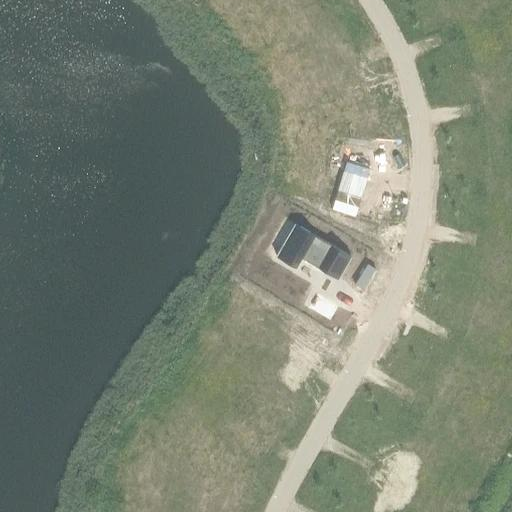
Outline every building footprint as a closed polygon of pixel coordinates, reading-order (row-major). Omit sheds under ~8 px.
[(203,0),(210,16),(250,0),(203,0)] [(277,0),(283,15),(310,5),(308,0),(277,0)] [(295,224),(277,256),(296,268),(302,258),(338,279),(351,257),(295,224)] [(337,307),(317,295),(309,309),(329,321),(337,307)] [(508,409),(451,381),(440,403),(476,421),(471,432),(492,442),(508,409)] [(418,453),(406,477),(464,506),(476,482),(418,453)]
